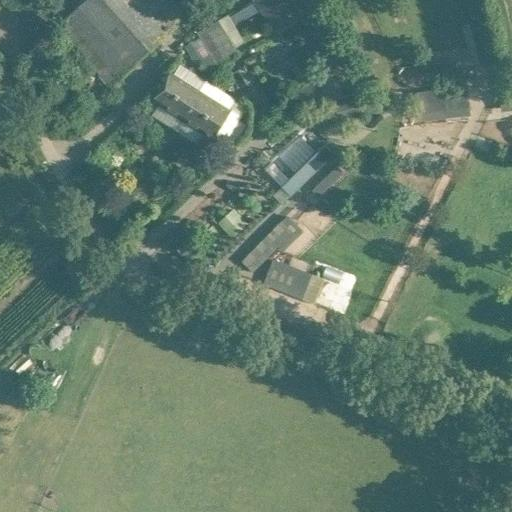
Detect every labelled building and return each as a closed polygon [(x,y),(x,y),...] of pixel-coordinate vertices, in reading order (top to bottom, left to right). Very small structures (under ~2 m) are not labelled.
[(170,0),(86,0),(65,19),(108,67),(98,76),(109,88),(175,28),(162,13),(173,3),(170,0)] [(274,0),(259,0),(277,30),(288,23),(274,0)] [(332,0),(316,0),(320,7),(324,5),(327,11),(336,6),(333,0),(332,0)] [(218,21),(197,33),(218,68),(238,56),(218,21)] [(479,22),(461,26),(471,65),(489,60),(479,22)] [(335,25),(324,30),(328,38),(339,32),(335,25)] [(324,107),(320,99),(316,93),(326,88),(318,75),(309,81),(300,65),(291,70),(300,85),(293,89),(303,107),(304,106),(311,116),(324,107)] [(162,85),(151,101),(158,106),(182,121),(206,82),(181,66),(174,76),(169,74),(162,85)] [(206,82),(182,121),(205,136),(212,141),(213,139),(225,146),(245,114),(244,107),(206,82)] [(468,87),(417,93),(420,122),(471,116),(468,87)] [(511,93),(499,95),(500,112),(511,111),(511,93)] [(384,94),(335,103),(338,120),(387,112),(384,94)] [(296,101),(285,108),(294,121),(304,114),(296,101)] [(325,145),(280,188),(289,197),(334,154),(325,145)] [(299,213),(267,248),(276,255),(288,242),(295,249),(315,227),(299,213)] [(238,214),(222,229),(231,239),(247,224),(238,214)] [(311,274),(301,300),(314,305),(324,279),(311,274)] [(59,348),(107,304),(88,283),(40,327),(59,348)]
